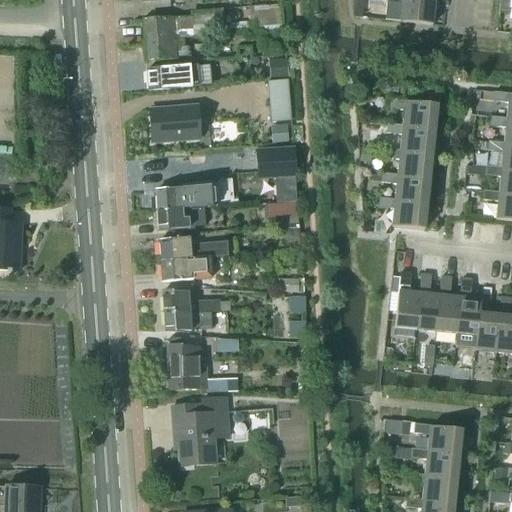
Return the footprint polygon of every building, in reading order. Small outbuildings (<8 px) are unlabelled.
[(401,6),(399,24),(431,27),(434,2),(411,0),(385,0),(385,4),(401,6)] [(499,0),(499,13),(507,13),(508,0),(499,0)] [(190,39),(190,38),(223,36),(221,11),(190,13),(190,18),(172,20),(172,21),(142,23),(145,64),(175,62),(174,49),(182,48),(181,40),(190,39)] [(271,80),(287,78),(285,62),(284,62),(269,63),(271,80)] [(175,70),(146,72),(147,94),(178,91),(177,91),(191,90),(191,89),(197,89),(208,88),(206,69),(195,70),(176,71),(175,70)] [(287,82),(266,84),(269,125),(290,123),(287,82)] [(507,105),(506,121),(505,123),(511,123),(511,98),(508,98),(508,96),(493,94),(492,104),(507,105)] [(403,112),(401,128),(401,130),(433,133),(436,109),(404,105),(404,103),(389,102),(388,111),(403,112)] [(198,142),(196,109),(148,113),(151,145),(198,142)] [(504,130),(503,146),(503,148),(511,148),(511,123),(505,123),(506,121),(490,119),(489,128),(504,130)] [(286,127),(274,128),(276,145),(288,143),(286,127)] [(401,137),(399,153),(399,155),(431,158),(433,133),(401,130),(401,128),(386,127),(385,136),(401,137)] [(502,154),(500,170),(500,173),(511,173),(511,148),(503,148),(503,146),(487,144),(487,153),(502,154)] [(292,151),(256,153),(258,181),(274,180),(294,179),(292,151)] [(361,151),(360,164),(370,165),(371,152),(361,151)] [(398,162),(396,177),(396,180),(428,183),(431,158),(399,155),(399,153),(384,151),(383,160),(398,162)] [(500,179),(498,195),(498,197),(511,198),(511,173),(500,173),(500,170),(485,168),(484,177),(500,179)] [(395,186),(394,202),(393,205),(426,208),(428,183),(396,180),(396,177),(381,176),(380,185),(395,186)] [(196,191),(154,194),(156,214),(186,212),(186,211),(214,208),(213,190),(196,191)] [(497,203),(495,222),(511,223),(511,198),(498,197),(498,195),(482,193),(481,202),(497,203)] [(393,211),(391,230),(423,233),(426,208),(393,205),(394,202),(378,200),(378,209),(393,211)] [(280,229),(282,229),(297,228),(296,205),(279,206),(280,229)] [(0,272),(19,274),(21,227),(9,227),(9,213),(0,212),(0,272)] [(156,214),(157,234),(187,232),(187,230),(203,229),(202,212),(186,213),(186,212),(156,214)] [(282,229),(283,256),(298,256),(297,228),(282,229)] [(160,264),(206,261),(227,259),(226,244),(189,247),(188,242),(159,244),(160,264)] [(206,262),(206,261),(160,264),(161,285),(210,281),(208,262),(206,262)] [(393,332),(414,334),(418,296),(407,295),(409,276),(399,275),(393,332)] [(418,296),(414,334),(436,336),(440,298),(438,298),(428,297),(430,278),(420,277),(418,296)] [(440,298),(436,336),(456,338),(460,301),(459,300),(448,299),(450,281),(440,280),(438,298),(440,298)] [(277,293),(303,294),(303,282),(277,282),(277,293)] [(460,301),(456,338),(475,340),(473,354),(474,354),(479,302),(468,301),(470,283),(461,282),(459,300),(460,301)] [(162,294),(163,314),(193,316),(193,317),(209,316),(228,314),(228,304),(218,305),(218,303),(192,305),(191,296),(162,294)] [(479,302),(474,354),(494,356),(498,319),(487,318),(489,299),(480,298),(479,302)] [(288,316),(304,316),(304,299),(298,299),(298,300),(287,301),(288,316)] [(498,319),(494,356),(511,357),(511,319),(508,319),(510,301),(500,300),(498,319)] [(210,332),(209,316),(193,317),(193,316),(163,314),(165,334),(195,335),(194,333),(210,332)] [(303,323),(288,324),(289,340),(304,339),(303,323)] [(237,342),(218,341),(218,354),(238,353),(237,342)] [(166,348),(165,348),(167,394),(168,394),(205,392),(205,396),(225,395),(225,381),(205,382),(204,370),(200,371),(199,351),(166,348)] [(228,439),(226,415),(224,400),(200,402),(201,407),(170,410),(172,432),(176,432),(179,469),(214,466),(212,441),(228,439)] [(394,424),(393,436),(406,438),(408,425),(394,424)] [(428,436),(426,452),(426,453),(458,456),(461,432),(429,429),(429,427),(413,426),(412,435),(428,436)] [(511,446),(504,446),(503,456),(511,456),(511,446)] [(390,450),(389,459),(394,460),(400,456),(400,451),(390,450)] [(425,461),(423,477),(423,479),(456,482),(458,456),(426,453),(426,452),(410,451),(409,459),(425,461)] [(494,470),(493,481),(506,483),(507,472),(494,470)] [(422,486),(421,501),(421,503),(453,506),(456,482),(423,479),(423,477),(408,475),(407,484),(422,486)] [(0,489),(0,511),(38,511),(39,491),(11,490),(5,489),(0,489)] [(490,495),(489,505),(498,506),(499,496),(490,495)] [(421,501),(405,500),(405,509),(420,511),(419,511),(452,511),(453,506),(421,503),(421,501)]
